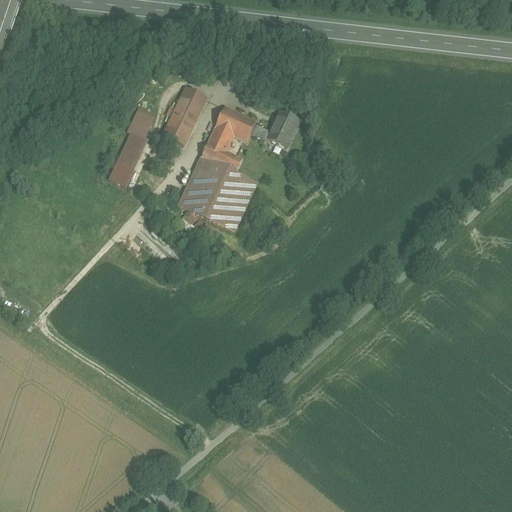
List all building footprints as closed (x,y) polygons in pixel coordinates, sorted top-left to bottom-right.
[(207,103),(186,93),(164,140),(184,149),(207,103)] [(131,137),(113,184),(133,192),(152,144),(149,143),(159,118),(140,111),(130,137),(131,137)] [(256,125),(225,111),(197,171),(231,187),(242,163),(227,155),(234,140),(246,146),(250,138),(255,128),(256,125)] [(299,124),(280,115),(276,121),(278,122),(271,136),(255,128),(250,138),(268,146),(269,143),(286,151),(299,124)] [(194,215),(183,201),(172,209),(183,223),(194,215)] [(217,206),(203,219),(209,226),(224,213),(217,206)] [(208,227),(204,236),(218,241),(221,231),(208,227)]
